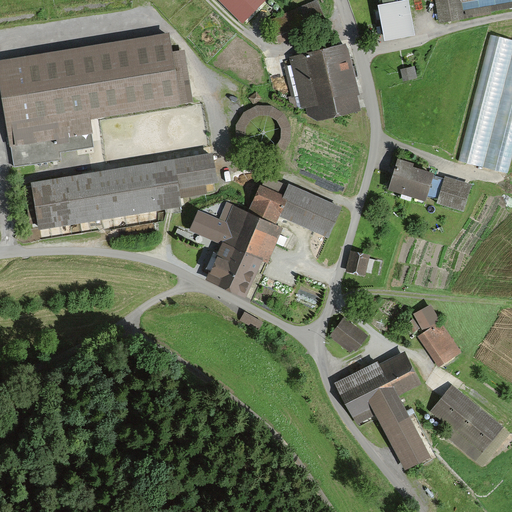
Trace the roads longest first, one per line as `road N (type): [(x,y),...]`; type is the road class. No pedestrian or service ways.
road 1 (unclassified): [(341,0),(376,124),(373,158),(313,340)]
road 2 (track): [(127,320),(150,346),(258,411),(302,452),(346,511)]
road 3 (track): [(197,282),(0,385)]
road 4 (unclassified): [(313,340),(345,420),(420,511)]
road 5 (unclassified): [(0,256),(109,252),(161,263),(197,282)]
road 6 (track): [(511,303),(333,290)]
road 7 (track): [(351,32),(279,50),(255,41),(208,0)]
road 8 (unclassified): [(313,340),(197,282)]
